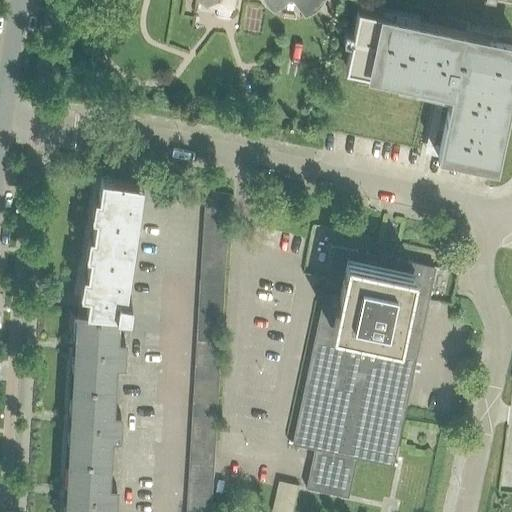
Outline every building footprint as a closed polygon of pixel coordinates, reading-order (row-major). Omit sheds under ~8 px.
[(204,0),(232,4),(232,0),(262,0),(265,4),(268,8),(274,13),(290,1),(292,1),(304,17),(311,14),(315,11),(319,7),(323,2),(324,0),(204,0)] [(496,159),(511,84),(511,46),(468,37),(472,21),(470,21),(470,22),(429,13),(427,22),(358,8),(345,68),(451,90),(439,147),(496,159)] [(101,176),(98,196),(95,196),(95,199),(97,200),(92,234),(90,234),(89,238),(92,238),(87,273),(84,273),(84,277),(86,277),(84,292),(88,293),(86,309),(118,311),(129,312),(131,298),(124,297),(141,182),(142,182),(142,181),(136,180),(112,177),(101,176)] [(229,193),(206,190),(205,204),(229,205),(229,193)] [(205,204),(204,216),(228,217),(229,205),(205,204)] [(204,216),(203,228),(227,229),(228,217),(204,216)] [(203,228),(203,240),(227,241),(227,229),(203,228)] [(203,240),(202,252),(226,253),(227,241),(203,240)] [(438,269),(438,267),(409,261),(356,250),(356,249),(330,244),(330,246),(335,247),(294,440),(289,439),(288,442),(314,447),(305,487),(348,496),(357,456),(367,458),(396,465),(397,462),(391,461),(410,372),(412,373),(413,368),(414,363),(412,363),(433,268),(438,269)] [(202,252),(201,264),(225,265),(226,253),(202,252)] [(201,264),(201,276),(225,277),(225,265),(201,264)] [(201,276),(200,288),(224,289),(225,277),(201,276)] [(224,289),(200,288),(199,300),(223,301),(224,289)] [(223,301),(199,300),(198,312),(222,313),(223,301)] [(113,385),(115,360),(123,361),(124,338),(116,337),(118,311),(86,309),(77,309),(76,339),(73,339),(72,341),(74,342),(73,351),(72,351),(72,354),(75,354),(73,383),(113,385)] [(222,313),(198,312),(198,324),(222,325),(222,313)] [(222,325),(198,324),(197,336),(221,337),(222,325)] [(221,337),(197,336),(196,348),(220,350),(221,337)] [(220,350),(196,348),(196,360),(220,362),(220,350)] [(220,362),(196,360),(195,372),(219,374),(220,362)] [(219,374),(195,372),(194,384),(218,386),(219,374)] [(109,458),(111,433),(119,434),(120,411),(112,410),(113,385),(73,383),(71,412),(68,412),(68,414),(69,415),(69,424),(68,424),(67,427),(70,427),(69,456),(109,458)] [(218,386),(194,384),(194,396),(217,398),(218,386)] [(194,396),(193,408),(217,410),(217,398),(194,396)] [(217,410),(193,408),(192,420),(216,422),(217,410)] [(216,422),(192,420),(191,432),(215,434),(216,422)] [(215,434),(191,432),(191,444),(215,446),(215,434)] [(215,446),(191,444),(190,456),(214,458),(215,446)] [(69,456),(67,485),(64,485),(64,487),(65,488),(65,497),(63,497),(63,500),(66,500),(65,511),(106,511),(106,507),(114,507),(116,484),(108,483),(109,458),(69,456)] [(214,458),(190,456),(189,468),(213,470),(214,458)] [(213,470),(189,468),(189,481),(212,482),(213,470)] [(212,482),(189,481),(188,493),(212,494),(212,482)] [(280,481),(272,511),(293,511),(298,491),(299,485),(280,481)] [(212,494),(188,493),(187,505),(211,506),(212,494)]
